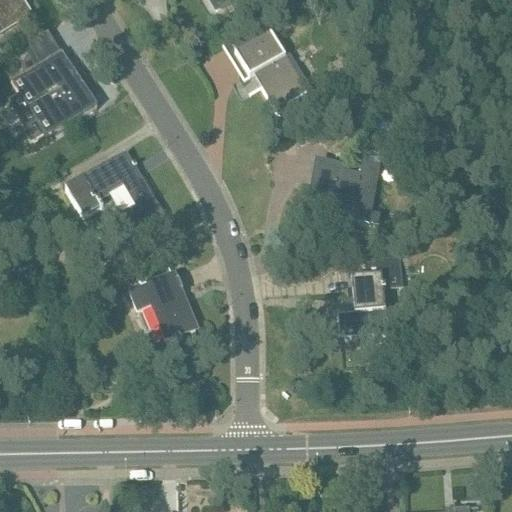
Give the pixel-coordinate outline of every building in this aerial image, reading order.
[(0,0),(0,31),(30,12),(21,0),(0,0)] [(208,0),(217,14),(239,0),(208,0)] [(311,96),(274,34),(235,58),(250,82),(256,78),(277,114),(311,96)] [(45,143),(97,110),(61,53),(10,86),(45,143)] [(136,172),(126,155),(65,192),(85,225),(102,215),(95,203),(98,201),(100,205),(122,192),(133,210),(120,218),(131,236),(165,216),(159,208),(138,175),(140,173),(138,171),(136,172)] [(371,217),(379,169),(361,166),(359,177),(348,175),(320,170),(315,199),(354,206),(351,226),(378,230),(380,218),(371,217)] [(339,341),(386,336),(382,293),(403,291),(399,253),(363,256),(365,278),(351,279),(354,315),(337,317),(339,341)] [(182,298),(173,278),(145,290),(143,285),(138,287),(139,291),(127,296),(136,319),(152,313),(166,345),(174,342),(176,347),(182,345),(179,340),(195,333),(180,299),(182,298)] [(9,387),(18,387),(17,369),(8,369),(9,387)] [(61,394),(83,393),(83,375),(61,375),(61,394)]
